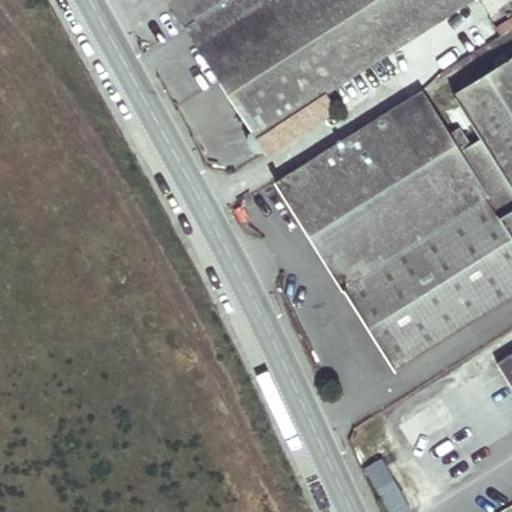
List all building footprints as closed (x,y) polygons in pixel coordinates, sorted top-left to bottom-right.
[(169,0),(186,25),(225,0),(169,0)] [(329,87),(391,48),(359,0),(225,0),(186,25),(266,151),(334,107),(326,95),(332,91),(329,87)] [(433,21),(420,0),(359,0),(391,48),(433,21)] [(420,0),(433,21),(465,0),(420,0)] [(511,48),(494,60),(498,64),(472,81),(469,76),(460,82),(463,86),(453,93),(511,183),(511,207),(500,215),(486,193),(460,151),(470,145),(459,126),(448,133),(421,89),(276,179),(394,368),(511,293),(511,48)] [(367,463),(387,511),(403,511),(409,510),(386,455),(367,463)] [(511,511),(511,499),(491,511),(511,511)]
